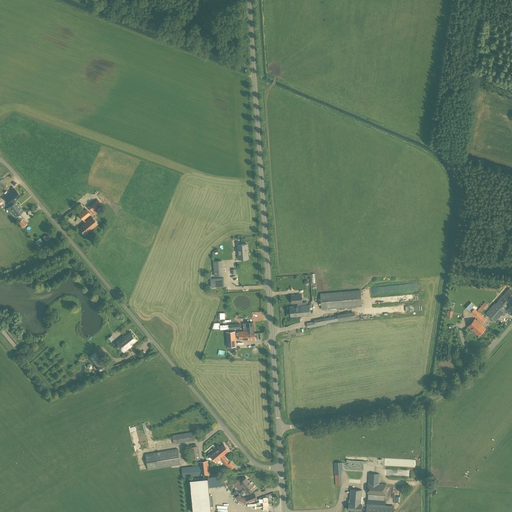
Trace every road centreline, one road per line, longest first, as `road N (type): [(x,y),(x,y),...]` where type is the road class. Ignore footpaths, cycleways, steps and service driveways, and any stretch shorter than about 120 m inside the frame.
road 1 (tertiary): [(278,429),(248,0)]
road 2 (unclassified): [(281,468),(248,456),(0,159)]
road 3 (unclassified): [(511,324),(457,381),(425,400),(278,429)]
